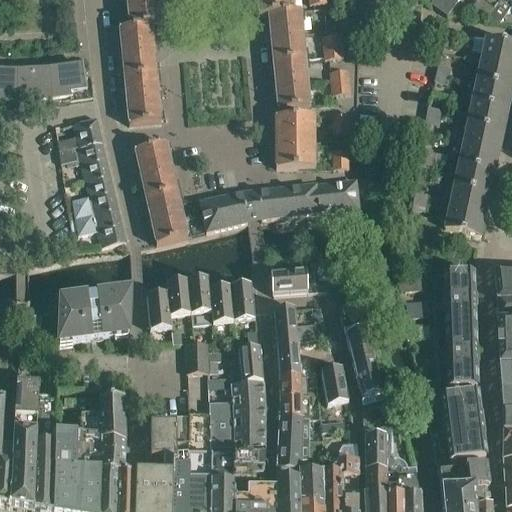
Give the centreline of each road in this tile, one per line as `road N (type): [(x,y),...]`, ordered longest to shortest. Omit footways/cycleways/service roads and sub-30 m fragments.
road 1 (unclassified): [(144,511),(134,249),(112,143)]
road 2 (residential): [(237,132),(263,130),(256,40),(167,47),(175,137)]
